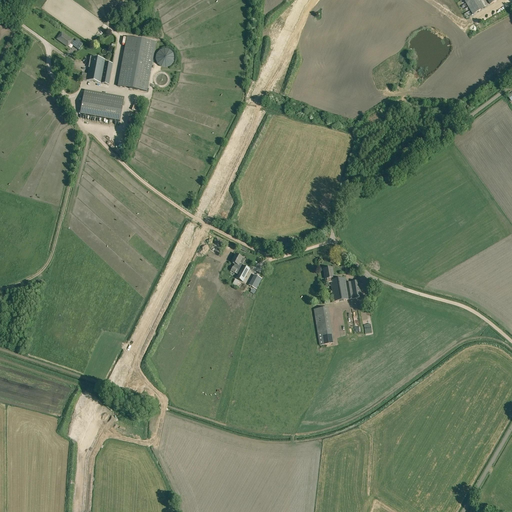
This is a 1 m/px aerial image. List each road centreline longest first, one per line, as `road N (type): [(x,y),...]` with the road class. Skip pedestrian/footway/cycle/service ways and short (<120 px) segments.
road 1 (track): [(0,288),(34,275),(50,256),(83,126),(153,190),(271,259),(334,241)]
road 2 (unclassified): [(368,276),(334,241),(338,207),(511,85)]
road 3 (track): [(368,276),(465,307),(511,341)]
road 4 (unknown): [(67,98),(89,87),(128,98),(121,124),(78,117)]
road 5 (unclassified): [(83,126),(51,72),(48,46),(14,20)]
